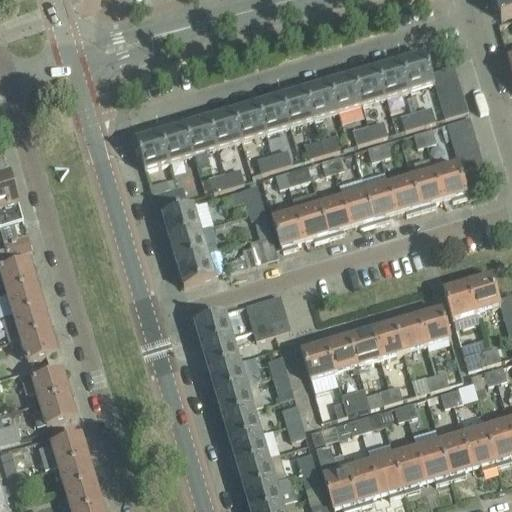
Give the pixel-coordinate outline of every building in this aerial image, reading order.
[(511,18),(511,0),(493,0),(500,22),(511,18)] [(425,57),(400,64),(410,95),(434,88),(431,76),(425,57)] [(400,64),(376,71),(386,103),(410,95),(400,64)] [(454,69),(431,76),(434,88),(457,81),(454,69)] [(376,71),(352,78),(362,110),(386,103),(376,71)] [(352,78),(328,86),(338,117),(362,110),(352,78)] [(457,81),(434,88),(438,99),(461,93),(457,81)] [(328,86),(304,93),(314,124),(338,117),(328,86)] [(304,93),(280,100),(290,131),(314,124),(304,93)] [(461,93),(438,99),(441,111),(464,104),(461,93)] [(280,100),(257,107),(266,138),(290,131),(280,100)] [(464,104),(441,111),(445,122),(467,116),(464,104)] [(257,107),(232,114),(241,145),(266,138),(257,107)] [(431,111),(416,115),(420,130),(435,125),(431,111)] [(232,114),(208,122),(217,153),(241,145),(232,114)] [(416,115),(401,120),(405,134),(420,130),(416,115)] [(469,121),(446,128),(450,140),(473,133),(469,121)] [(208,122),(184,129),(193,160),(217,153),(208,122)] [(383,125),(368,130),(372,144),(387,140),(383,125)] [(184,129),(160,136),(169,167),(193,160),(184,129)] [(368,130),(353,134),(357,149),(372,144),(368,130)] [(432,133),(421,136),(425,150),(436,146),(432,133)] [(473,133),(450,140),(453,151),(476,145),(473,133)] [(160,136),(135,143),(144,174),(169,167),(160,136)] [(421,136),(413,138),(417,152),(425,150),(421,136)] [(335,139),(320,144),(324,158),(339,154),(335,139)] [(320,144),(305,148),(309,163),(324,158),(320,144)] [(476,145),(453,151),(457,163),(479,156),(476,145)] [(386,146),(375,149),(379,163),(390,160),(386,146)] [(375,149),(367,152),(371,166),(379,163),(375,149)] [(287,154),(272,158),(276,173),(291,168),(287,154)] [(358,169),(354,156),(343,160),(347,172),(358,169)] [(479,156),(457,163),(457,166),(460,175),(483,168),(479,156)] [(272,158),(257,163),(261,177),(276,173),(272,158)] [(341,159),(329,163),(333,177),(345,173),(341,159)] [(329,163),(322,165),(326,179),(333,177),(329,163)] [(467,198),(460,175),(457,166),(432,174),(442,205),(450,203),(451,206),(465,202),(464,199),(467,198)] [(294,173),(283,177),(287,190),(298,187),(310,184),(306,170),(294,173)] [(240,173),(224,177),(228,192),(244,187),(240,173)] [(432,174),(409,180),(420,215),(435,211),(434,208),(442,205),(432,174)] [(224,177),(209,181),(213,196),(228,192),(224,177)] [(283,177),(275,179),(279,193),(287,190),(283,177)] [(9,178),(0,180),(0,233),(4,246),(18,242),(14,230),(18,229),(18,227),(24,225),(20,213),(9,178)] [(409,180),(386,187),(396,219),(404,217),(405,220),(420,215),(409,180)] [(386,187),(363,194),(374,229),(389,224),(388,221),(396,219),(386,187)] [(176,191),(167,194),(171,209),(186,204),(182,190),(176,191)] [(256,190),(242,194),(246,207),(247,209),(261,205),(256,190)] [(167,194),(152,199),(156,213),(160,212),(171,209),(167,194)] [(363,194),(340,201),(350,233),(358,230),(358,233),(374,229),(363,194)] [(314,198),(291,205),(294,214),(304,246),(312,244),(312,247),(328,242),(317,208),(314,198)] [(340,201),(317,208),(328,242),(343,238),(342,235),(350,233),(340,201)] [(193,208),(162,218),(169,242),(200,233),(211,230),(204,205),(193,208)] [(261,205),(247,209),(250,219),(251,224),(254,223),(265,220),(264,214),(261,205)] [(296,249),(304,246),(294,214),(272,221),(281,253),(282,253),(283,255),(297,251),(296,249)] [(200,233),(169,242),(176,266),(208,257),(200,233)] [(18,242),(4,246),(6,252),(8,261),(14,259),(20,258),(32,254),(29,245),(27,239),(18,242)] [(271,240),(250,246),(257,269),(278,263),(271,240)] [(6,252),(0,254),(0,263),(8,261),(6,252)] [(208,257),(176,266),(183,291),(215,282),(208,257)] [(0,273),(7,297),(36,288),(29,265),(0,273)] [(500,310),(498,302),(490,278),(489,279),(488,276),(474,280),(475,283),(467,285),(476,317),(500,310)] [(444,292),(443,292),(447,303),(453,324),(456,334),(479,327),(476,317),(467,285),(459,288),(458,285),(443,289),(444,292)] [(7,297),(14,319),(43,311),(36,288),(7,297)] [(511,298),(498,302),(500,310),(501,314),(511,310),(511,298)] [(280,299),(246,310),(249,322),(284,311),(280,299)] [(417,320),(426,352),(450,345),(441,313),(440,313),(439,310),(424,315),(425,317),(417,320)] [(511,310),(501,314),(504,326),(511,323),(511,310)] [(49,333),(43,311),(14,319),(20,341),(49,333)] [(284,311),(249,322),(253,333),(287,323),(284,311)] [(225,316),(194,325),(201,350),(232,341),(225,316)] [(393,324),(403,358),(426,352),(417,320),(409,322),(408,319),(393,324)] [(287,323),(253,333),(253,335),(256,345),(275,339),(290,334),(287,323)] [(371,333),(380,365),(403,358),(393,324),(378,328),(379,331),(371,333)] [(49,333),(20,341),(24,354),(27,364),(27,365),(49,359),(56,356),(49,333)] [(347,337),(357,372),(380,365),(371,333),(363,335),(362,333),(347,337)] [(333,344),(325,347),(334,379),(357,372),(347,337),(332,341),(333,344)] [(232,341),(201,350),(208,374),(240,365),(232,341)] [(484,343),(461,350),(468,374),(491,367),(487,354),(484,343)] [(334,379),(325,347),(317,349),(316,346),(301,350),(302,353),(301,353),(310,385),(334,379)] [(491,367),(501,365),(497,351),(487,354),(491,367)] [(282,361),(268,366),(272,381),(287,377),(282,361)] [(240,365),(208,374),(215,398),(247,389),(240,365)] [(502,371),(493,373),(497,387),(506,385),(502,371)] [(493,373),(484,376),(487,390),(497,387),(493,373)] [(62,376),(54,378),(22,387),(26,399),(36,396),(40,407),(68,398),(62,376)] [(444,377),(434,380),(439,393),(448,391),(462,387),(459,376),(449,379),(445,380),(444,377)] [(287,377),(272,381),(277,396),(291,392),(287,377)] [(434,380),(411,386),(415,400),(439,393),(434,380)] [(247,389),(215,398),(223,422),(254,413),(247,389)] [(398,390),(388,393),(392,407),(402,404),(398,390)] [(392,407),(388,393),(379,396),(383,409),(392,407)] [(459,394),(450,396),(454,410),(463,407),(459,394)] [(450,396),(440,399),(444,413),(454,410),(450,396)] [(43,417),(33,420),(37,432),(46,429),(51,428),(75,420),(69,398),(40,407),(43,417)] [(352,403),(342,406),(346,420),(356,417),(352,403)] [(337,422),(346,420),(342,406),(333,409),(337,422)] [(413,407),(404,410),(408,423),(417,421),(413,407)] [(297,410),(282,415),(287,430),(301,426),(297,410)] [(404,410),(394,412),(398,426),(408,423),(404,410)] [(254,413),(223,422),(230,447),(261,437),(254,413)] [(367,420),(357,423),(361,437),(371,434),(367,420)] [(357,423),(334,429),(338,443),(361,437),(357,423)] [(511,462),(511,438),(508,424),(485,431),(497,471),(511,467),(511,463),(511,462)] [(1,430),(0,425),(0,447),(14,444),(9,428),(1,430)] [(301,426),(287,430),(291,445),(306,441),(301,426)] [(485,431),(462,437),(473,474),(480,472),(481,475),(497,471),(485,431)] [(311,436),(314,450),(324,447),(320,433),(311,436)] [(261,437),(230,447),(237,471),(268,461),(279,458),(272,434),(261,437)] [(462,437),(439,444),(451,484),(466,480),(465,476),(473,474),(462,437)] [(45,475),(59,471),(88,463),(81,440),(39,452),(45,475)] [(439,444),(416,451),(426,488),(434,485),(435,489),(451,484),(439,444)] [(324,447),(315,450),(332,511),(356,511),(358,511),(347,471),(343,459),(333,462),(329,450),(325,451),(324,447)] [(416,451),(393,458),(405,498),(420,494),(418,490),(426,488),(416,451)] [(9,455),(0,458),(9,486),(17,484),(9,455)] [(311,458),(296,463),(301,478),(315,474),(311,458)] [(393,458),(370,465),(380,501),(388,499),(389,502),(405,498),(393,458)] [(268,461),(237,471),(244,495),(275,485),(268,461)] [(94,485),(88,463),(59,471),(66,494),(94,485)] [(370,465),(347,471),(358,511),(373,507),(372,503),(380,501),(370,465)] [(315,474),(301,478),(305,493),(320,489),(315,474)] [(275,485),(244,495),(249,511),(273,511),(283,509),(294,506),(295,506),(288,482),(286,482),(275,485)] [(21,495),(17,484),(9,486),(12,498),(21,495)] [(66,494),(70,511),(85,511),(101,507),(94,485),(66,494)]
